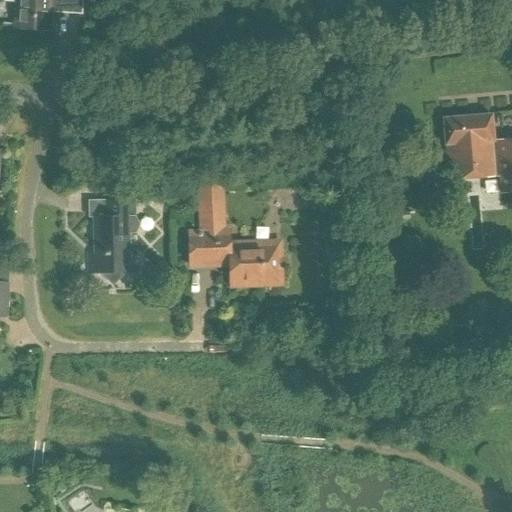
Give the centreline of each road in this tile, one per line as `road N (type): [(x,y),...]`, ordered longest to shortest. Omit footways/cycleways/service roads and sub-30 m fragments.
road 1 (residential): [(511,26),(345,47),(179,84),(55,90)]
road 2 (residential): [(54,346),(30,317),(28,204),(55,90)]
road 3 (residential): [(54,346),(220,347)]
